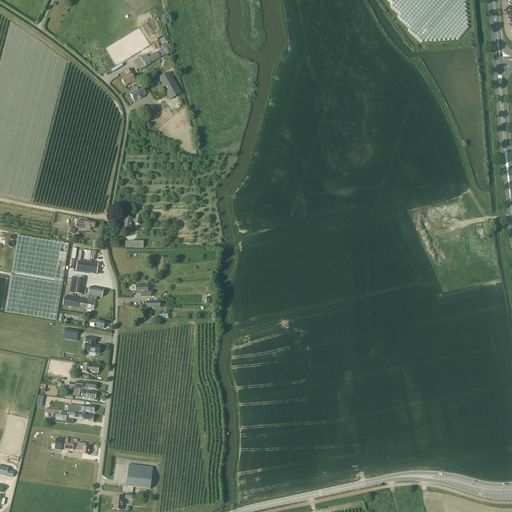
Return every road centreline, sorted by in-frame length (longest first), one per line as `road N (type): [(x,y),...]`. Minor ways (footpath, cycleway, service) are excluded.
road 1 (unclassified): [(95,511),(116,305),(104,248),(127,110),(110,86),(0,5)]
road 2 (secondary): [(240,511),(402,477)]
road 3 (secondary): [(494,61),(508,187)]
road 4 (secondary): [(508,187),(501,65)]
